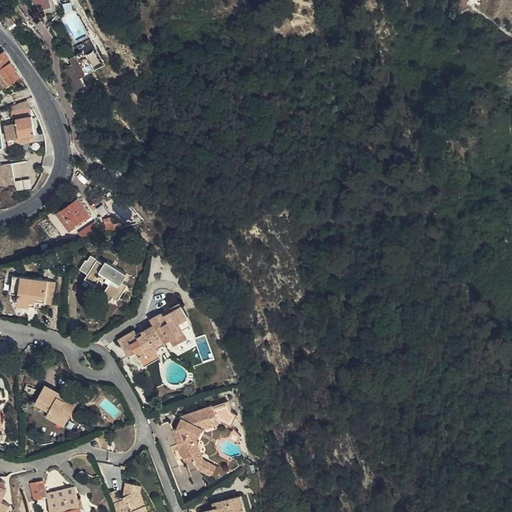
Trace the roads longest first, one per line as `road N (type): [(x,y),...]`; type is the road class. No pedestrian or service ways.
road 1 (tertiary): [(0,34),(47,101),(64,154),(52,187),(0,221)]
road 2 (residential): [(178,511),(121,382)]
